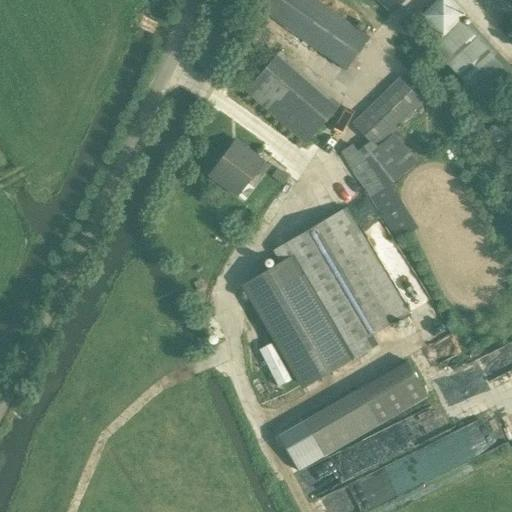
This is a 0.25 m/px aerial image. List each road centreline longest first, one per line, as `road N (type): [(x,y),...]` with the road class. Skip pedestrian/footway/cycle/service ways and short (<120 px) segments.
road 1 (track): [(423,0),(379,48),(347,115),(244,257),(221,307),(231,352),(305,511)]
road 2 (unclassified): [(0,405),(195,0)]
road 3 (track): [(231,352),(148,395),(103,436),(71,511)]
